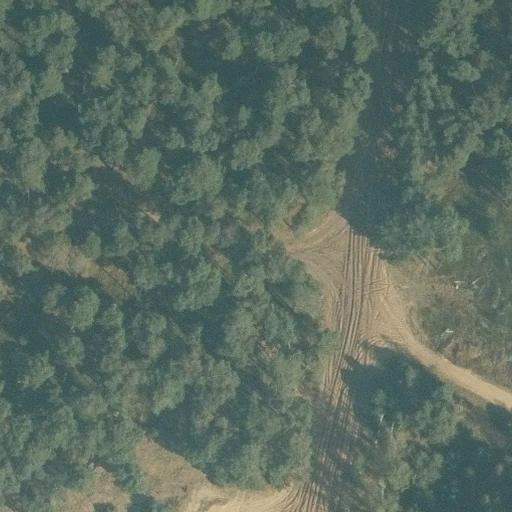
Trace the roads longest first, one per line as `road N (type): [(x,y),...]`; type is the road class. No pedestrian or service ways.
road 1 (track): [(322,511),(402,0)]
road 2 (track): [(360,267),(232,232),(0,221)]
